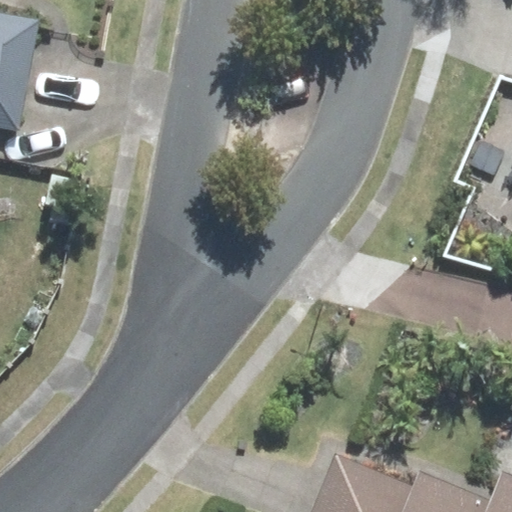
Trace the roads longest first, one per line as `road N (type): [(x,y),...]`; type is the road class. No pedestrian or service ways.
road 1 (residential): [(403,0),(349,147),(303,216),(183,319)]
road 2 (residential): [(183,319),(180,233),(215,0)]
road 3 (residential): [(183,319),(151,387),(44,511)]
